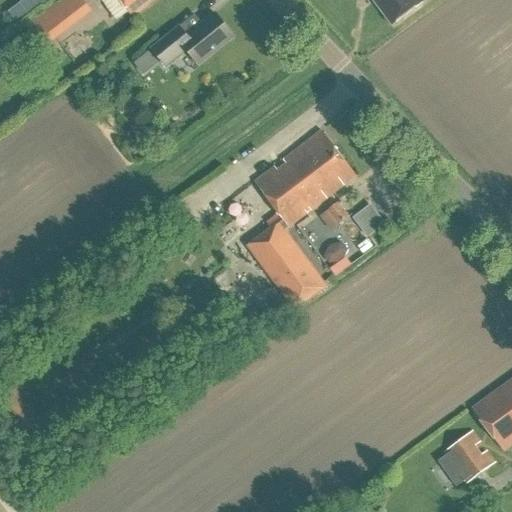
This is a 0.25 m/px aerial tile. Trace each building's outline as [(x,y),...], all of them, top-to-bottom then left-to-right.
[(118,0),(132,17),(154,0),(118,0)] [(371,0),(392,26),(426,0),(371,0)] [(40,16),(54,35),(71,23),(57,4),(40,16)] [(215,14),(190,33),(187,36),(180,28),(173,33),(151,50),(165,68),(187,51),(199,68),(235,39),(215,14)] [(135,63),(144,74),(158,63),(149,51),(135,63)] [(355,177),(321,133),(282,162),(285,166),(276,172),(274,169),(254,183),(282,219),(269,229),(270,230),(247,248),(295,311),(328,287),(285,232),(289,229),(288,228),(355,177)] [(349,217),(338,203),(327,212),(338,226),(349,217)] [(372,203),(354,217),(370,237),(388,224),(372,203)] [(331,271),(336,278),(346,271),(341,264),(331,271)] [(250,333),(258,327),(253,321),(245,327),(250,333)] [(511,380),(473,410),(504,453),(511,447),(511,380)] [(14,392),(0,402),(0,410),(28,447),(45,433),(14,392)] [(480,443),(472,433),(445,453),(447,457),(438,464),(456,488),(466,481),(467,484),(495,463),(487,452),(481,456),(474,447),(480,443)]
